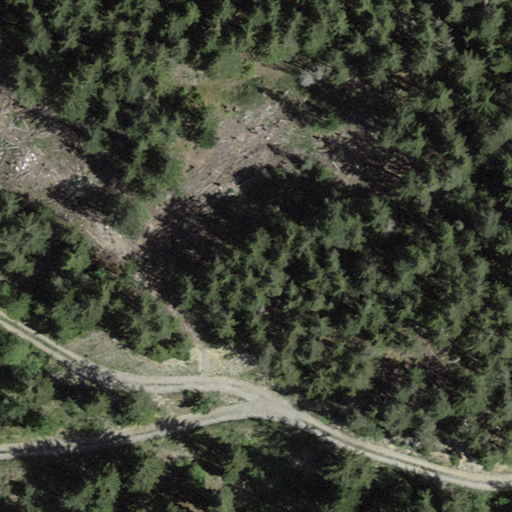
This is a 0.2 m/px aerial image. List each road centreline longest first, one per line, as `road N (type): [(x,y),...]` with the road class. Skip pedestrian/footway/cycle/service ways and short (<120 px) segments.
road 1 (track): [(511,481),(476,482),(268,409),(97,447),(0,455)]
road 2 (track): [(294,412),(255,389),(108,381),(0,319)]
